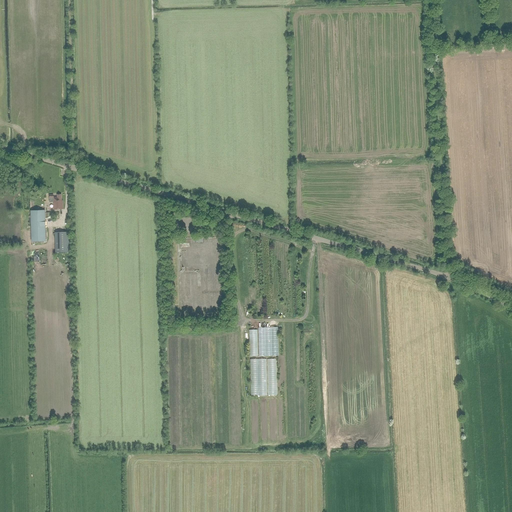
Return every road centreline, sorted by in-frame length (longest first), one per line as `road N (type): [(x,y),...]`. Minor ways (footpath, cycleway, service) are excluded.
road 1 (tertiary): [(511,309),(447,276),(0,146)]
road 2 (track): [(447,276),(431,0)]
